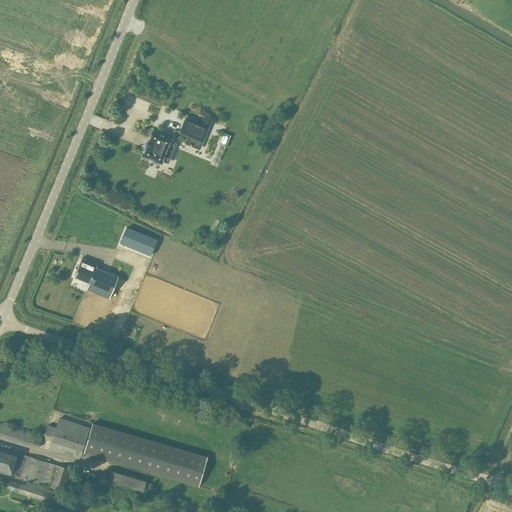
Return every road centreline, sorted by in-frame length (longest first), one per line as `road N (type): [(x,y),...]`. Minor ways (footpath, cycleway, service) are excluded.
road 1 (unclassified): [(511,494),(0,319)]
road 2 (tertiary): [(0,319),(140,0)]
